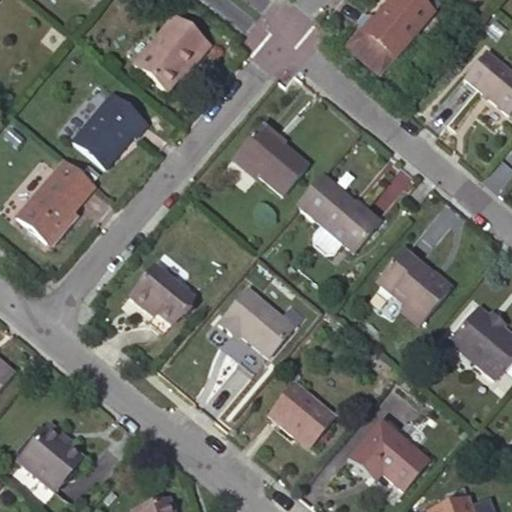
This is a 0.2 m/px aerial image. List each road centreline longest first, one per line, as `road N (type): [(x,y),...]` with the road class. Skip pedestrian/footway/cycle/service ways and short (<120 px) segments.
road 1 (residential): [(30,328),(272,51)]
road 2 (residential): [(277,44),(511,238)]
road 3 (residential): [(30,328),(255,511)]
